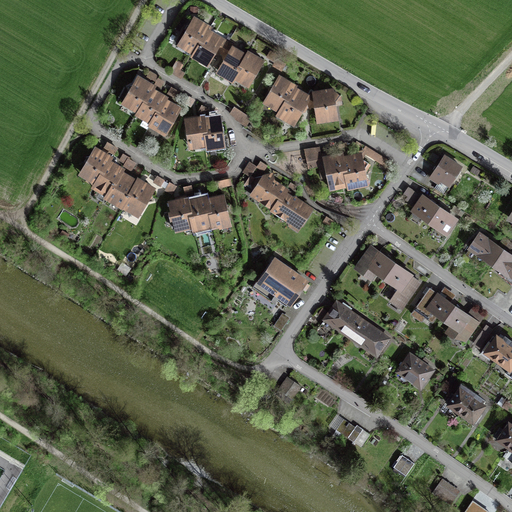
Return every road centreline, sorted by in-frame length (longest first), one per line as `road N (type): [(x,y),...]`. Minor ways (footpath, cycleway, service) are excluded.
road 1 (residential): [(369,222),(282,353),(511,506)]
road 2 (track): [(11,227),(233,366),(260,367),(282,353)]
road 3 (residential): [(144,60),(117,68),(92,113),(100,131),(175,178),(232,171),(247,149)]
road 4 (track): [(144,0),(11,227)]
road 5 (unclassified): [(212,0),(436,128)]
road 6 (residential): [(369,222),(511,322)]
road 7 (residential): [(247,149),(217,107),(144,60)]
